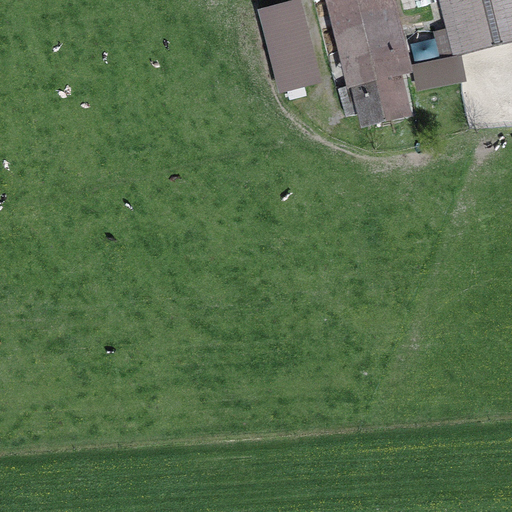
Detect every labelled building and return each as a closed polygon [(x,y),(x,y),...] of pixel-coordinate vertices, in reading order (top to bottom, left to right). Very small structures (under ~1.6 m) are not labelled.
[(329,0),(351,87),(357,86),(400,75),(381,0),(329,0)] [(436,35),(442,59),(511,41),(511,0),(443,0),(452,31),(436,35)] [(307,85),(322,81),(302,3),(287,7),(307,85)] [(262,14),(282,91),(307,85),(287,7),(262,14)] [(456,63),(416,71),(420,89),(459,81),(456,63)] [(357,86),(366,123),(403,113),(398,93),(404,91),(400,75),(357,86)]
